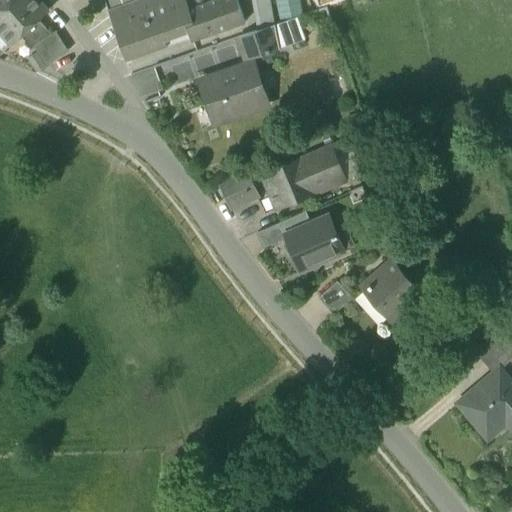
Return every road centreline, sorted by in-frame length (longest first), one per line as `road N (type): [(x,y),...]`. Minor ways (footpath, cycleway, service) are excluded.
road 1 (residential): [(148,139),(326,370),(454,511)]
road 2 (unclassified): [(148,139),(57,0)]
road 3 (residential): [(0,81),(148,139)]
